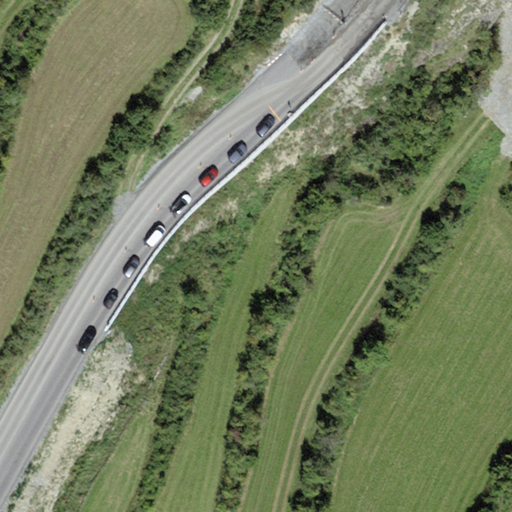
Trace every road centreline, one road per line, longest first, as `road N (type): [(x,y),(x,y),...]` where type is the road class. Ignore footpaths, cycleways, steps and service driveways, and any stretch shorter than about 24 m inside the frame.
road 1 (primary): [(350,0),(190,175),(55,356),(0,448)]
road 2 (track): [(125,259),(117,218),(136,150),(221,32),(233,0)]
